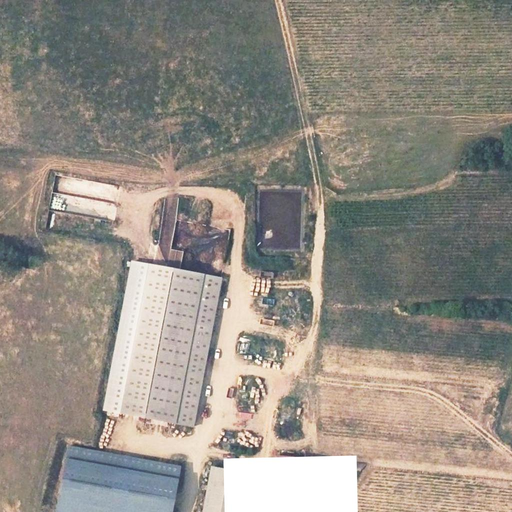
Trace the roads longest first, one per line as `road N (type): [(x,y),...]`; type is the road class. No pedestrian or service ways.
road 1 (track): [(265,463),(267,407),(315,331),(320,206),(277,0)]
road 2 (track): [(289,373),(427,393),(511,455)]
